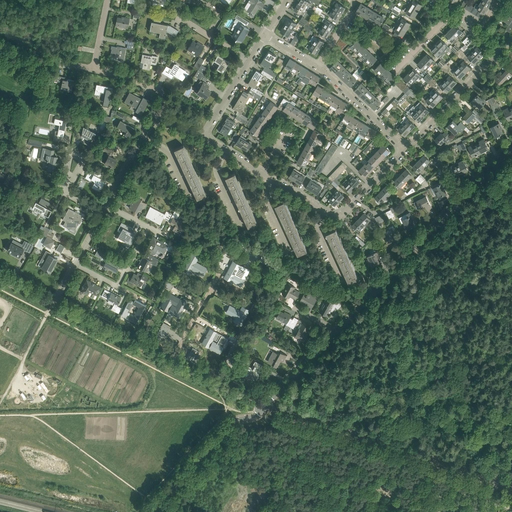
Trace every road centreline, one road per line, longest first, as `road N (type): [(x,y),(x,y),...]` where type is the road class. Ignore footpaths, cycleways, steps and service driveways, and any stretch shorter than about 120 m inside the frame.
road 1 (unclassified): [(511,483),(264,406)]
road 2 (residential): [(335,329),(511,146)]
road 3 (unclassified): [(149,511),(244,409),(264,406)]
road 4 (residential): [(497,53),(405,150)]
road 5 (unclassified): [(169,363),(53,303)]
road 6 (residential): [(405,150),(317,67)]
